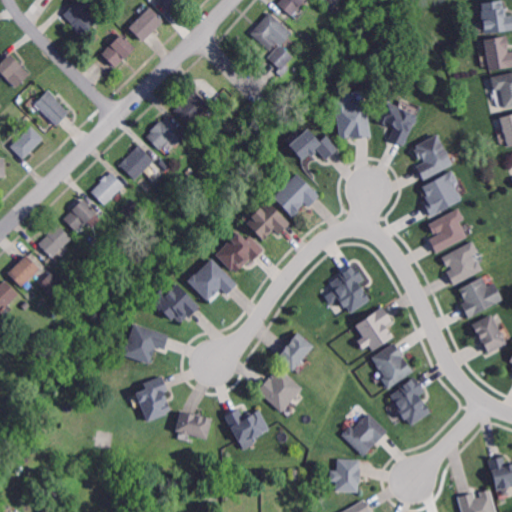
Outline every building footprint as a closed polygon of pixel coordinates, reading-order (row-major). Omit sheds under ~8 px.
[(87,12),(92,8),(101,17),(83,34),(64,14),(78,0),(89,0),(92,3),(85,10),(87,12)] [(185,0),(173,12),(161,0),(185,0)] [(305,0),(293,14),(279,2),(280,0),(305,0)] [(503,0),(505,7),(506,7),(508,16),(511,15),(511,29),(483,35),(481,20),(483,20),(480,3),(497,0),(503,0)] [(144,40),(130,27),(152,5),(165,19),(144,40)] [(103,18),(100,14),(105,9),(109,13),(103,18)] [(272,50),(252,32),(271,11),(283,23),(276,31),(283,37),(272,50)] [(311,38),(304,33),(307,29),(314,34),(311,38)] [(116,65),(103,52),(123,32),(137,46),(116,65)] [(290,41),(288,39),(293,33),(296,35),(290,41)] [(509,53),(511,52),(511,68),(490,72),(484,40),(508,36),(510,49),(508,50),(509,53)] [(283,69),(270,56),(281,44),(294,56),(283,69)] [(18,86),(0,68),(0,63),(11,52),(32,73),(18,86)] [(511,107),(504,109),(500,91),(493,92),(490,78),(511,73),(511,107)] [(191,124),(176,109),(196,88),(211,104),(191,124)] [(58,125),(36,103),(49,89),(72,111),(58,125)] [(349,104),(366,101),(372,137),(355,140),(354,137),(341,140),(335,101),(348,99),(349,104)] [(405,147),(390,140),(395,128),(389,126),(388,127),(378,122),(386,102),(418,116),(417,119),(417,121),(416,125),(414,125),(405,147)] [(187,135),(177,145),(170,139),(161,148),(148,135),(152,131),(151,129),(161,119),(163,121),(168,115),(187,135)] [(511,148),(510,149),(500,119),(511,115),(511,148)] [(24,157),(12,144),(32,124),(45,137),(24,157)] [(319,140),(307,127),(288,144),(303,160),(316,148),(325,159),(337,148),(325,134),(319,140)] [(447,152),(449,151),(451,155),(449,156),(454,165),(425,181),(417,167),(426,162),(423,158),(420,160),(415,151),(418,149),(417,146),(438,135),(447,152)] [(136,179),(120,163),(140,143),(156,159),(136,179)] [(0,175),(0,156),(7,156),(8,175),(0,175)] [(125,183),(110,197),(113,201),(108,206),(91,188),(101,178),(100,178),(106,173),(107,174),(111,169),(125,183)] [(455,187),(456,186),(458,190),(457,191),(458,193),(459,192),(463,199),(431,217),(424,204),(427,202),(424,197),(427,196),(422,188),(453,171),(459,182),(454,185),(455,187)] [(310,208),(304,203),(303,204),(304,205),(299,210),(300,211),(294,219),(273,199),(296,173),(321,197),(310,208)] [(143,182),(139,178),(143,174),(147,178),(143,182)] [(78,231),(64,217),(85,197),(98,211),(78,231)] [(291,224),(279,236),(274,231),(264,242),(246,224),(250,219),(248,217),(257,208),(260,210),(268,202),(291,224)] [(469,237),(437,254),(430,240),(443,233),(442,232),(438,234),(437,233),(434,235),(429,225),(459,208),(466,220),(461,222),(469,237)] [(53,256),(39,242),(60,223),(73,237),(53,256)] [(243,241),(248,235),(263,250),(253,262),(250,259),(237,273),(232,269),(230,270),(215,255),(227,242),(227,241),(228,239),(224,235),(230,228),(243,241)] [(92,245),(87,241),(93,235),(97,239),(92,245)] [(477,262),(479,261),(484,270),(454,286),(447,273),(452,270),(450,266),(447,267),(442,259),(473,241),(480,253),(473,256),(477,262)] [(23,285),(9,271),(28,253),(41,267),(23,285)] [(238,285),(229,296),(221,289),(219,291),(220,291),(214,298),(213,297),(208,302),(187,282),(193,275),(195,276),(211,259),(238,285)] [(364,291),(365,291),(371,301),(351,314),(346,307),(343,309),(337,299),(339,298),(334,291),(335,290),(331,284),(340,278),(339,276),(355,265),(366,280),(359,285),(364,291)] [(52,295),(41,283),(53,272),(64,284),(52,295)] [(489,287),(495,284),(504,300),(469,319),(462,305),(466,303),(459,290),(483,277),(489,287)] [(20,294),(0,313),(0,286),(7,279),(20,294)] [(201,308),(190,320),(188,317),(181,324),(174,317),(169,322),(154,307),(155,306),(155,304),(158,301),(153,296),(159,289),(166,295),(176,284),(201,308)] [(40,301),(35,296),(40,291),(45,297),(40,301)] [(374,352),(369,346),(364,350),(358,341),(364,337),(356,326),(384,307),(394,322),(388,326),(396,337),(374,352)] [(489,354),(473,325),(492,315),(501,332),(504,333),(506,336),(505,339),(507,343),(489,354)] [(165,350),(155,347),(150,365),(121,356),(124,347),(126,347),(132,325),(169,336),(165,350)] [(293,371),(277,356),(298,332),(315,347),(302,362),(302,363),(299,366),(297,366),(293,371)] [(403,359),(404,358),(414,372),(388,390),(381,380),(385,378),(380,371),(378,370),(376,367),(376,365),(372,359),(394,344),(403,357),(402,358),(403,359)] [(304,389),(288,407),(288,409),(286,411),(284,411),(282,413),(258,391),(270,378),(272,380),(274,379),(272,377),(281,367),(304,389)] [(173,410),(168,412),(169,414),(148,422),(140,402),(138,402),(135,393),(146,388),(144,384),(164,376),(170,391),(166,393),(173,410)] [(412,427),(406,419),(404,421),(397,411),(399,410),(394,403),(395,402),(391,396),(401,389),(400,388),(416,377),(426,393),(421,396),(432,413),(412,427)] [(245,419),(260,410),(271,429),(250,440),(248,437),(238,443),(230,428),(231,427),(226,417),(240,409),(245,419)] [(192,414),(192,413),(197,414),(197,416),(202,417),(203,416),(214,419),(208,440),(188,434),(186,436),(183,435),(182,433),(176,431),(182,411),(192,414)] [(388,432),(377,443),(377,442),(371,448),(371,449),(364,457),(343,435),(351,427),(354,430),(360,423),(360,422),(363,420),(364,419),(369,414),(388,432)] [(506,464),(511,462),(511,486),(495,491),(488,460),(504,456),(506,464)] [(360,484),(359,484),(358,493),(336,492),(337,483),(331,482),(332,471),(337,471),(338,460),(361,461),(360,469),(361,469),(360,484)] [(293,479),(293,470),(301,470),(301,479),(293,479)] [(497,511),(462,511),(459,497),(475,493),(477,498),(483,497),(482,492),(492,490),(497,511)] [(345,511),(364,501),(370,511),(345,511)]
